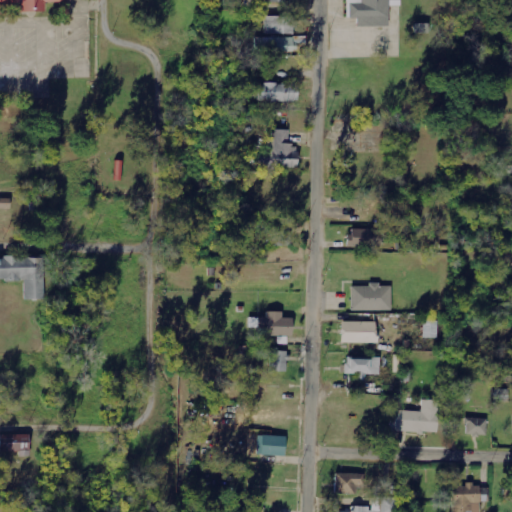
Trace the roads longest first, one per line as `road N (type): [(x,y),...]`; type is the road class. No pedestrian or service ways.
road 1 (residential): [(304,511),(316,0)]
road 2 (residential): [(511,454),(305,456)]
